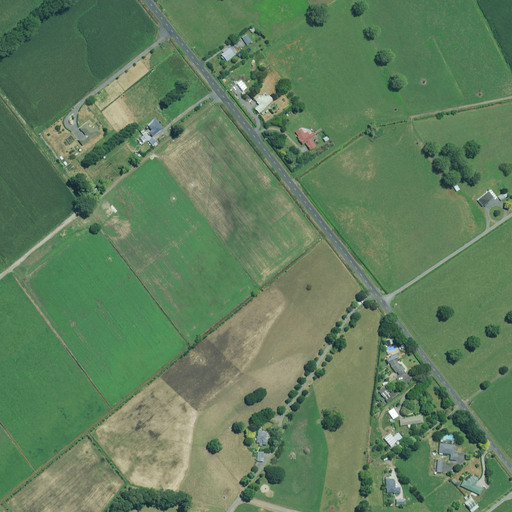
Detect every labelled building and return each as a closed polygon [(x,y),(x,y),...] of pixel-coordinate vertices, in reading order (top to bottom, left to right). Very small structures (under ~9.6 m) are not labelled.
[(252,41),(247,34),(242,38),(247,45),(252,41)] [(228,49),(227,48),(223,51),(224,53),(221,55),(226,61),(235,55),(229,48),(228,49)] [(273,100),(266,93),(261,98),(259,96),(254,100),(259,105),(255,109),(259,113),(273,100)] [(163,128),(155,119),(148,126),(151,130),(148,132),(152,137),(163,128)] [(89,127),(86,123),(80,128),(85,135),(78,140),(82,145),(99,132),(93,124),(89,127)] [(304,134),(301,128),(295,132),(298,136),(297,137),(302,145),(305,143),(310,150),(316,146),(311,139),(316,136),(313,132),(309,135),(307,132),(304,134)] [(496,196),(490,189),(477,200),(482,206),(484,205),(485,207),(487,205),(487,204),(491,200),(496,196)] [(499,198),(501,201),(508,196),(506,194),(505,193),(499,198)] [(118,212),(113,205),(105,212),(110,218),(118,212)] [(397,354),(387,359),(387,360),(388,361),(389,363),(389,364),(390,365),(391,367),(392,368),(392,369),(393,370),(394,371),(395,372),(396,373),(397,372),(399,375),(405,370),(402,364),(400,365),(397,360),(399,359),(397,354)] [(393,398),(384,388),(379,392),(387,403),(393,398)] [(423,423),(422,416),(408,417),(408,418),(403,418),(403,419),(399,419),(400,426),(408,425),(408,428),(411,428),(410,424),(423,423)] [(266,431),(257,431),(257,436),(256,436),(256,443),(260,443),(259,446),(263,446),(263,445),(266,445),(266,431)] [(396,441),(390,433),(384,439),(391,448),(395,445),(393,444),(396,441)] [(455,445),(440,444),(439,455),(443,455),(443,453),(451,454),(450,460),(457,460),(458,454),(454,453),(455,445)] [(469,477),(467,481),(464,480),(461,486),(480,495),(483,489),(475,485),(479,478),(472,475),(471,478),(469,477)] [(390,479),(386,479),(386,493),(394,493),(400,493),(400,488),(395,488),(395,480),(390,480),(390,479)] [(470,510),(476,506),(470,498),(464,503),(470,510)]
